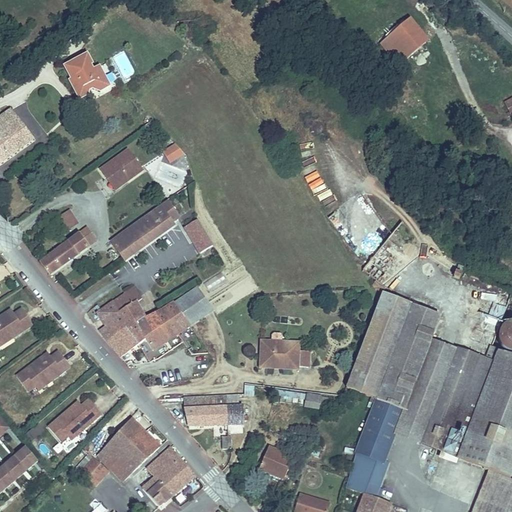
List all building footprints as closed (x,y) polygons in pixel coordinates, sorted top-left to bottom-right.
[(380,40),(395,59),(399,64),(429,39),(410,16),(380,40)] [(73,78),(82,95),(91,91),(92,85),(96,83),(104,89),(113,84),(103,65),(102,64),(96,68),(91,60),(93,59),(89,50),(68,62),(76,76),(73,78)] [(126,53),(116,55),(120,72),(130,70),(126,53)] [(511,103),(508,96),(495,103),(502,117),(511,111),(511,103)] [(0,128),(1,130),(0,130),(0,161),(34,137),(14,108),(0,117),(0,128)] [(171,164),(183,153),(174,142),(162,153),(171,164)] [(103,166),(108,174),(115,169),(124,181),(144,166),(130,146),(103,166)] [(115,169),(108,174),(117,186),(124,181),(115,169)] [(328,208),(337,201),(324,185),(315,192),(328,208)] [(168,197),(160,203),(173,218),(180,212),(168,197)] [(366,197),(356,202),(361,214),(366,212),(371,224),(376,222),(366,197)] [(160,203),(153,209),(165,224),(173,218),(160,203)] [(153,209),(111,240),(124,258),(167,226),(165,224),(153,209)] [(58,217),(66,231),(79,224),(70,210),(58,217)] [(213,243),(197,217),(185,224),(200,250),(213,243)] [(365,263),(358,271),(379,289),(421,242),(403,225),(367,265),(365,263)] [(50,270),(90,244),(85,237),(91,233),(87,227),(42,258),(50,270)] [(85,237),(90,244),(96,240),(91,233),(85,237)] [(206,278),(210,288),(226,283),(222,273),(206,278)] [(133,281),(122,289),(130,300),(121,306),(135,324),(148,314),(136,297),(141,293),(133,281)] [(130,300),(122,289),(114,295),(121,306),(130,300)] [(174,302),(189,326),(211,312),(196,289),(174,302)] [(114,295),(94,309),(105,325),(102,327),(122,354),(147,337),(155,347),(189,326),(174,302),(135,324),(121,306),(114,295)] [(375,295),(340,389),(369,399),(339,490),(358,497),(388,507),(389,504),(376,499),(379,490),(375,489),(385,461),(382,460),(394,429),(426,340),(434,317),(375,295)] [(9,342),(37,324),(26,308),(19,313),(15,315),(12,311),(0,318),(0,341),(6,337),(9,342)] [(504,352),(511,356),(511,355),(511,324),(511,325),(503,329),(499,338),(500,345),(504,352)] [(9,342),(6,337),(0,341),(3,346),(9,342)] [(451,350),(426,340),(394,429),(419,438),(451,350)] [(260,343),(259,364),(278,364),(279,371),(297,372),(297,368),(307,368),(307,352),(297,352),(297,344),(260,343)] [(486,362),(451,350),(419,438),(426,440),(441,446),(454,450),(486,362)] [(47,386),(73,366),(62,351),(55,356),(51,359),(48,355),(19,376),(31,391),(38,386),(43,382),(47,386)] [(511,469),(511,359),(498,354),(490,351),(486,362),(454,450),(463,454),(511,471),(511,469)] [(47,386),(43,382),(38,386),(41,390),(47,386)] [(244,384),(243,395),(254,396),(255,385),(244,384)] [(304,408),(320,410),(322,394),(306,392),(304,408)] [(79,436),(104,414),(92,400),(85,406),(81,409),(77,405),(51,428),(63,442),(75,432),(79,436)] [(186,425),(225,424),(225,404),(186,405),(186,425)] [(225,404),(225,424),(242,424),(242,404),(225,404)] [(162,442),(137,415),(109,444),(82,472),(94,485),(109,472),(102,464),(106,460),(123,478),(162,442)] [(39,423),(24,434),(30,441),(44,430),(39,423)] [(79,436),(75,432),(70,437),(73,441),(79,436)] [(231,437),(222,436),(221,450),(231,450),(231,437)] [(441,446),(426,440),(415,473),(429,478),(441,446)] [(0,486),(34,456),(23,442),(0,462),(0,486)] [(198,473),(173,444),(148,466),(153,473),(173,496),(198,473)] [(268,447),(259,470),(269,474),(271,472),(287,478),(295,459),(268,447)] [(173,496),(153,473),(143,482),(162,505),(173,496)] [(74,481),(65,490),(86,511),(88,511),(96,505),(74,481)] [(324,511),(327,505),(294,496),(288,511),(324,511)] [(352,511),(385,511),(388,507),(358,497),(352,511)]
